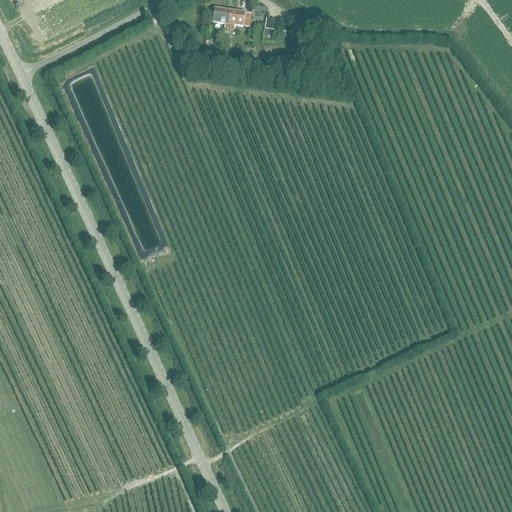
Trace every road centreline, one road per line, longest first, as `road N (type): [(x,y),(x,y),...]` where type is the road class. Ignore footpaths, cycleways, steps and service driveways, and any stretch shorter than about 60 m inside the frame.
road 1 (tertiary): [(223,511),(20,74)]
road 2 (unclassified): [(20,74),(166,0)]
